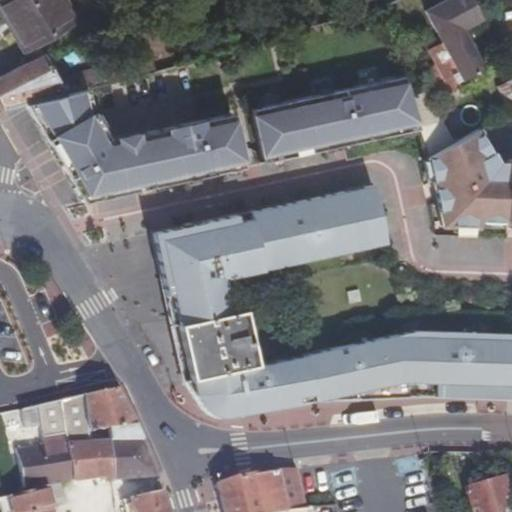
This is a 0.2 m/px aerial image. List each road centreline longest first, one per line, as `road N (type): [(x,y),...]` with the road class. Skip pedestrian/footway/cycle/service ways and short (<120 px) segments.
road 1 (tertiary): [(511,430),(439,429),(177,454)]
road 2 (tertiary): [(177,454),(94,305),(29,225),(4,219)]
